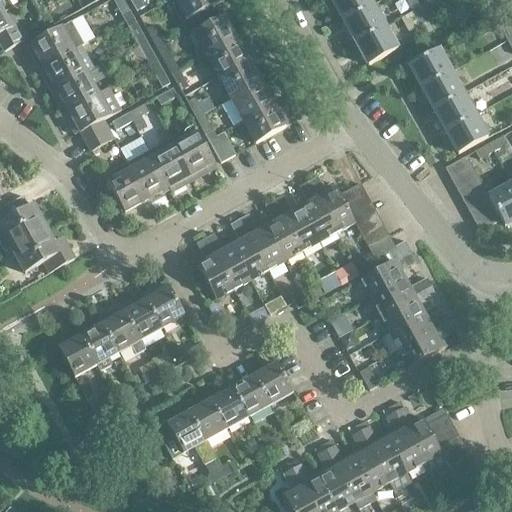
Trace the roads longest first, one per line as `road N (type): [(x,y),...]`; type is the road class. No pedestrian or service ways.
road 1 (residential): [(449,372),(341,426),(330,421),(286,341),(269,337),(237,355),(218,355),(160,234)]
road 2 (residential): [(160,234),(119,258),(60,167),(0,118)]
road 3 (residential): [(361,126),(160,234)]
road 4 (residential): [(474,265),(452,256),(361,126)]
road 5 (residential): [(361,126),(283,0)]
